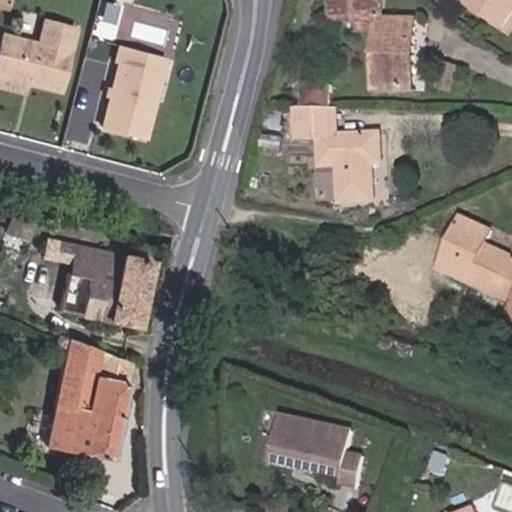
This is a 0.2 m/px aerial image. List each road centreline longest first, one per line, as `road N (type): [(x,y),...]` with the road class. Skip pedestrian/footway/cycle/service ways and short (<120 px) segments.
road 1 (tertiary): [(169,511),(169,367),(210,208)]
road 2 (residential): [(210,208),(0,153)]
road 3 (tertiary): [(210,208),(257,0)]
